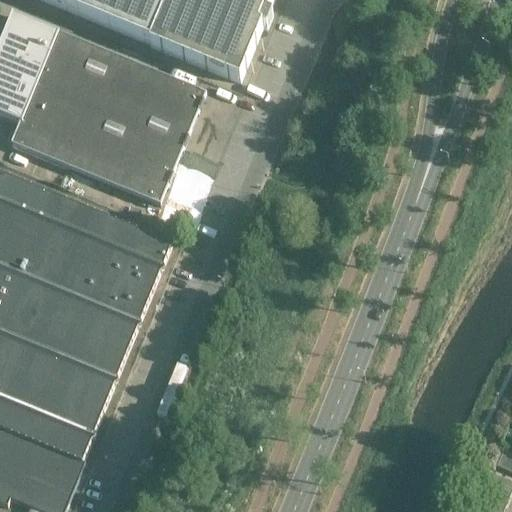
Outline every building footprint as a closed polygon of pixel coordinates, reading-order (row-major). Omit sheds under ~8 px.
[(38,0),(151,46),(150,48),(240,85),(263,30),(267,31),(273,17),(269,16),(275,0),(38,0)] [(0,116),(21,126),(12,148),(69,171),(84,134),(100,97),(115,59),(13,18),(12,22),(10,21),(6,32),(7,33),(4,40),(3,39),(0,46),(0,50),(0,116)] [(115,59),(100,97),(191,134),(206,97),(115,59)] [(100,97),(84,134),(176,171),(191,134),(100,97)] [(176,171),(84,134),(69,171),(161,209),(176,171)] [(30,511),(67,511),(86,467),(83,466),(92,445),(96,443),(96,442),(94,438),(115,388),(119,387),(119,386),(117,382),(138,332),(142,331),(142,330),(142,329),(140,326),(161,276),(165,274),(165,275),(166,273),(165,273),(164,269),(172,248),(0,177),(0,506),(8,510),(11,503),(31,511),(30,511)] [(511,461),(502,458),(498,469),(511,474),(511,461)] [(511,498),(511,496),(511,485),(494,478),(489,489),(511,498)] [(506,510),(511,498),(489,489),(484,500),(506,510)] [(483,511),(505,511),(506,510),(484,500),(480,511),(483,511)]
